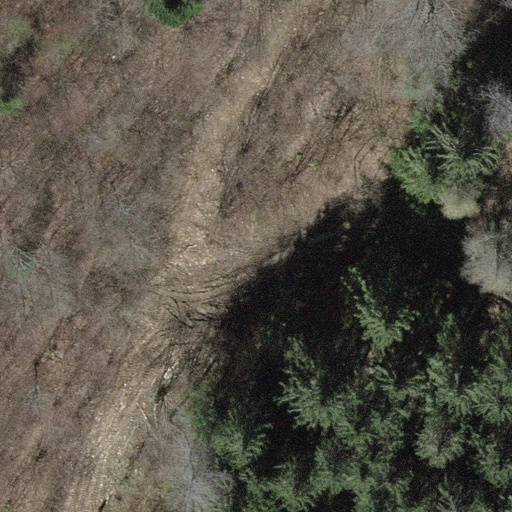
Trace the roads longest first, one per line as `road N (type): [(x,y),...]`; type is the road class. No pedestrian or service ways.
road 1 (track): [(511,277),(467,246),(394,224),(328,225),(252,250),(168,310),(112,406),(67,511)]
road 2 (track): [(168,310),(187,221),(223,121),(302,0)]
